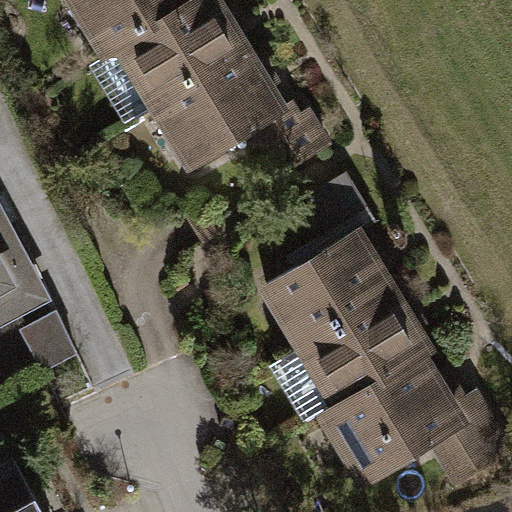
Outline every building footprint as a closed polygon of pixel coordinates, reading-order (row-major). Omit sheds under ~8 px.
[(77,0),(109,51),(121,44),(192,0),(77,0)] [(192,0),(121,44),(157,102),(245,49),(214,0),(192,0)] [(281,108),(245,49),(157,102),(195,163),(254,127),(282,109),(281,108)] [(293,102),(281,108),(282,109),(254,127),(282,172),(321,147),(293,102)] [(354,231),(355,232),(366,225),(337,178),(299,202),(327,247),(354,231)] [(0,315),(40,294),(0,219),(0,315)] [(266,284),(303,345),(391,290),(355,232),(354,231),(327,247),(266,284)] [(427,350),(391,290),(303,345),(338,403),(420,353),(427,350)] [(78,352),(57,308),(19,328),(44,371),(78,352)] [(462,422),(420,353),(338,403),(325,411),(362,471),(397,450),(402,458),(432,440),(462,422)] [(497,456),(509,449),(474,391),(462,398),(473,415),(497,456)] [(497,456),(473,415),(462,422),(432,440),(455,478),(472,471),(497,456)] [(0,511),(46,511),(4,432),(0,434),(0,511)]
